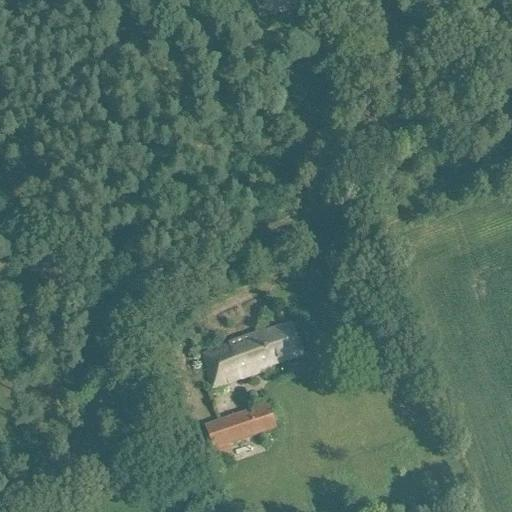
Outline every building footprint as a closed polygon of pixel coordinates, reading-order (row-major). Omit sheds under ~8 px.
[(256,0),(261,15),(294,6),(292,0),(256,0)] [(202,355),(212,388),(301,355),(291,325),(259,335),(259,333),(202,355)] [(206,426),(214,450),(276,429),(268,405),(206,426)] [(168,433),(177,459),(200,450),(191,424),(168,433)] [(133,446),(141,467),(168,458),(161,437),(133,446)]
